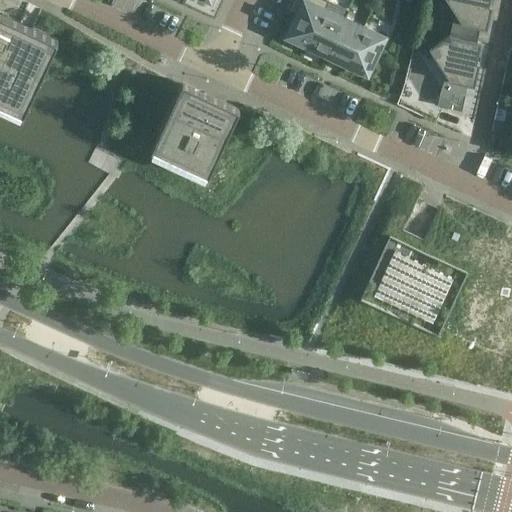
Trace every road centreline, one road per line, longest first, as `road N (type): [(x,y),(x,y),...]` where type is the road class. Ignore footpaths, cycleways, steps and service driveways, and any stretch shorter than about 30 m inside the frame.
road 1 (tertiary): [(229,427),(511,499)]
road 2 (tertiary): [(511,458),(239,389)]
road 3 (residential): [(216,64),(466,185)]
road 4 (tertiary): [(50,357),(229,427)]
road 5 (residential): [(466,185),(509,0)]
road 6 (tertiary): [(239,389),(64,325)]
road 7 (residential): [(163,511),(0,470)]
road 8 (residential): [(76,0),(216,64)]
